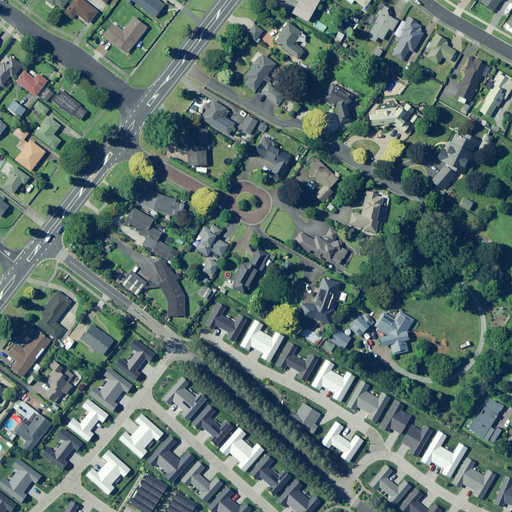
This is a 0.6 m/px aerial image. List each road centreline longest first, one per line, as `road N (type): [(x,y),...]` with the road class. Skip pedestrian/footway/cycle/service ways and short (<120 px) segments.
road 1 (residential): [(416,206),(323,138),(178,63)]
road 2 (residential): [(379,453),(369,426),(207,336)]
road 3 (residential): [(341,486),(179,347)]
road 4 (residential): [(142,111),(0,3)]
road 5 (residential): [(274,511),(141,393)]
road 6 (residential): [(179,347),(44,239)]
road 7 (residential): [(226,212),(115,145)]
